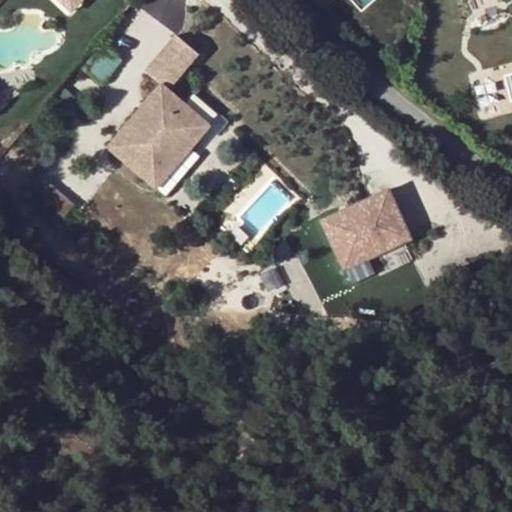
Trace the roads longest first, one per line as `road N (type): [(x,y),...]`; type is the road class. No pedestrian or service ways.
road 1 (track): [(511,312),(383,309),(269,336),(213,511)]
road 2 (unclassified): [(293,0),(511,189)]
